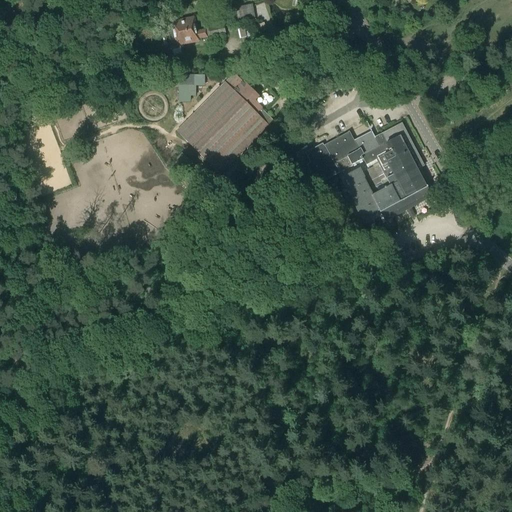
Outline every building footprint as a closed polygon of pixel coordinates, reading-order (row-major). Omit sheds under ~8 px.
[(229,9),(231,22),(231,23),(255,19),(252,5),(229,9)] [(171,23),(176,47),(199,42),(198,40),(225,34),(224,26),(219,27),(218,20),(207,22),(208,29),(208,30),(197,32),(194,18),(171,23)] [(244,28),(237,30),(239,39),(246,38),(244,28)] [(243,82),(234,74),(176,132),(206,162),(209,159),(223,172),(273,122),(261,109),(262,109),(258,106),(260,104),(260,99),(243,82)] [(189,102),(189,97),(190,86),(204,86),(204,76),(180,76),(179,102),(189,102)] [(417,170),(423,166),(402,125),(375,139),(371,132),(353,142),(349,133),(324,146),(322,144),(304,154),(310,164),(306,166),(316,186),(352,167),(352,166),(363,161),(366,167),(376,161),(378,165),(373,168),(381,184),(386,181),(390,188),(372,197),(363,180),(364,179),(359,170),(340,180),(364,226),(368,224),(371,231),(376,228),(373,222),(379,219),(377,216),(380,214),(385,223),(410,210),(432,199),(427,189),(428,188),(427,187),(426,187),(417,170)]
